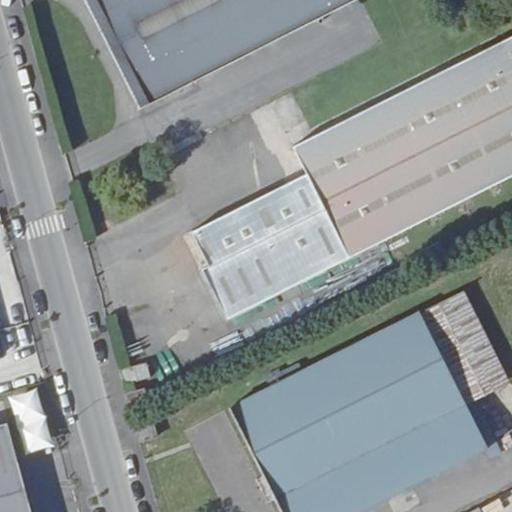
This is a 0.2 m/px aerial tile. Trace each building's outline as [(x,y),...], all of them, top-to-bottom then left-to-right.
[(366,0),(89,0),(93,4),(137,93),(141,113),(366,0)] [(511,183),(511,38),(505,25),(285,136),(307,181),(195,239),(211,271),(205,275),(231,326),(511,183)] [(511,386),(465,294),(422,315),(421,314),(230,409),(281,511),(367,511),(489,451),(467,408),(511,386)] [(148,366),(122,373),(126,388),(151,380),(148,366)] [(9,396),(26,455),(54,447),(38,388),(9,396)] [(146,390),(128,395),(134,418),(152,413),(146,390)] [(154,420),(136,424),(142,445),(159,440),(154,420)] [(0,511),(33,511),(10,425),(0,427),(0,511)]
